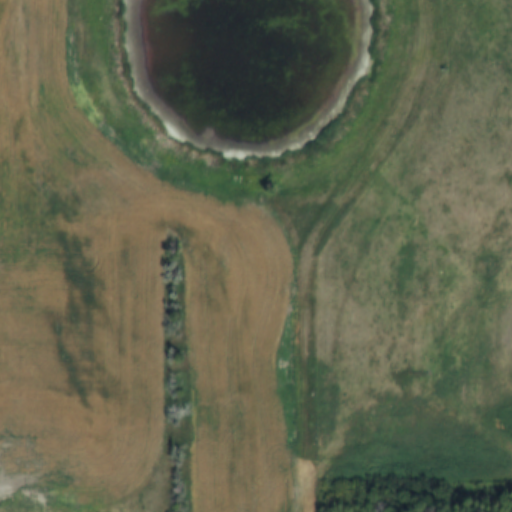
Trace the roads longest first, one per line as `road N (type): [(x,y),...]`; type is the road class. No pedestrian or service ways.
road 1 (track): [(416,0),(418,61),(400,117),(307,259),(301,511)]
road 2 (track): [(301,486),(340,439),(392,269),(418,221),(454,159),(511,119)]
